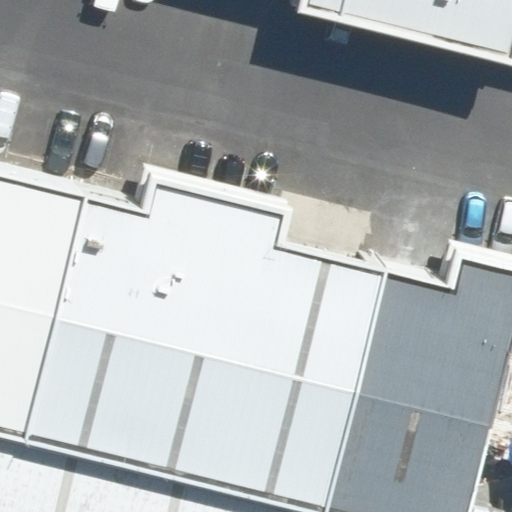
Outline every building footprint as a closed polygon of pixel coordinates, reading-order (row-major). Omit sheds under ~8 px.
[(511,0),(324,0),(324,3),(500,48),(508,17),(511,17),(511,0)] [(17,415),(324,488),(383,249),(262,220),(270,188),(141,156),(132,195),(77,178),(17,415)] [(0,410),(17,415),(77,178),(0,158),(0,410)] [(431,268),(383,249),(324,488),(447,511),(452,511),(511,269),(511,247),(440,230),(431,268)] [(387,511),(0,425),(0,511),(387,511)]
